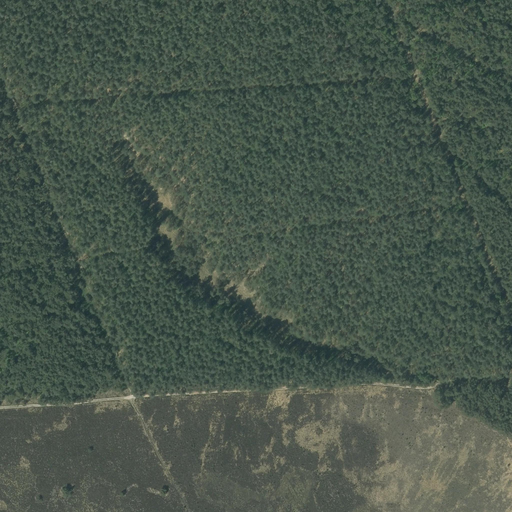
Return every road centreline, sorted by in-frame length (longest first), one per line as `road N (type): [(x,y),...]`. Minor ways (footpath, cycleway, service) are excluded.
road 1 (track): [(511,372),(428,387),(131,396)]
road 2 (track): [(131,396),(0,407)]
